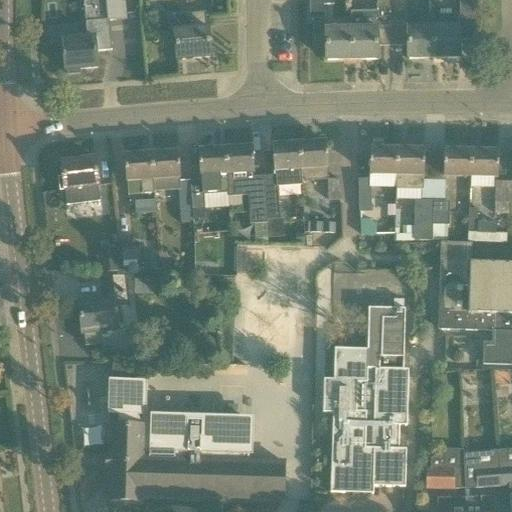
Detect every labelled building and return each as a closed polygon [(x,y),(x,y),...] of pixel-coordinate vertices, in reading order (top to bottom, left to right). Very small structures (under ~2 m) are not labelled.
[(109,23),(107,0),(83,0),(86,24),(93,23),(95,39),(62,42),(65,72),(67,72),(67,76),(80,75),(79,70),(97,69),(96,53),(112,51),(109,23)] [(124,0),(107,0),(109,23),(126,21),(124,0)] [(334,6),(333,0),(309,0),(309,21),(324,20),(324,6),(334,6)] [(351,30),(350,30),(351,61),(377,61),(376,30),(378,30),(378,19),(392,19),(391,0),(377,0),(377,13),(351,14),(351,30)] [(407,19),(406,0),(391,0),(392,19),(407,19)] [(473,0),(459,0),(459,18),(473,17),(473,0)] [(210,58),(205,14),(173,17),(168,21),(169,28),(174,32),(176,61),(210,58)] [(433,16),(433,28),(432,28),(433,60),(459,60),(458,16),(433,16)] [(326,30),(326,25),(312,25),(313,49),(326,49),(326,62),(351,61),(350,30),(326,30)] [(433,60),(432,28),(407,29),(408,60),(433,60)] [(236,149),(225,150),(228,193),(228,198),(240,198),(241,198),(247,197),(249,227),(266,226),(266,221),(263,177),(253,178),(252,174),(254,174),(252,148),(249,148),(249,143),(236,144),(236,149)] [(301,183),(327,182),(327,163),(326,143),(299,145),(301,183)] [(273,172),(275,172),(275,176),(273,177),(263,177),(266,221),(278,220),(276,188),(301,187),(301,183),(299,145),(272,146),(273,172)] [(203,195),(228,193),(225,150),(198,151),(200,178),(201,178),(201,182),(202,182),(203,195)] [(396,177),(397,150),(370,150),(369,176),(396,177)] [(432,241),(433,182),(423,181),(424,151),(397,150),(396,177),(396,191),(421,191),(421,202),(415,202),(414,228),(414,241),(432,241)] [(444,151),(443,179),(470,179),(471,152),(444,151)] [(498,152),(471,152),(470,179),(497,180),(498,152)] [(153,181),(180,179),(178,153),(151,155),(153,181)] [(142,195),(148,195),(153,194),(153,193),(153,181),(151,155),(124,156),(125,176),(126,183),(127,183),(141,182),(142,195)] [(100,203),(98,187),(94,159),(61,163),(63,178),(58,179),(59,192),(64,191),(66,207),(100,203)] [(358,213),(371,212),(370,180),(358,181),(358,213)] [(201,182),(190,183),(192,210),(204,209),(203,195),(202,182),(201,182)] [(340,182),(327,182),(327,201),(340,201),(340,182)] [(433,182),(432,241),(440,242),(447,242),(447,227),(449,227),(449,214),(445,214),(446,203),(446,182),(443,182),(433,182)] [(190,183),(178,183),(180,222),(193,222),(192,210),(190,183)] [(495,215),(507,215),(507,184),(496,183),(495,215)] [(154,201),(135,202),(135,215),(155,214),(154,201)] [(95,236),(94,217),(79,218),(79,206),(71,206),(72,237),(95,236)] [(395,241),(395,242),(414,242),(414,241),(414,228),(402,228),(402,235),(399,235),(400,207),(396,207),(395,241)] [(369,220),(360,221),(361,236),(376,236),(376,235),(376,227),(369,220)] [(305,235),(334,236),(334,225),(310,224),(310,226),(305,226),(305,235)] [(470,241),(505,242),(505,234),(470,233),(470,241)] [(442,281),(441,309),(439,309),(438,310),(438,311),(437,328),(438,330),(440,331),(492,333),(492,344),(483,344),(483,366),(511,366),(511,265),(471,264),(472,245),(440,244),(439,281),(442,281)] [(140,261),(139,250),(122,251),(122,262),(140,261)] [(141,255),(143,271),(157,270),(155,254),(141,255)] [(117,256),(97,257),(98,275),(119,274),(117,256)] [(104,301),(98,302),(78,304),(81,335),(84,335),(85,347),(102,345),(101,333),(117,331),(115,309),(126,308),(122,278),(101,281),(101,282),(104,301)] [(135,281),(135,295),(154,295),(154,281),(135,281)] [(323,381),(323,414),(333,414),(330,494),(373,495),(373,488),(404,489),(405,451),(398,450),(399,427),(406,427),(408,371),(404,371),(405,310),(380,310),(380,322),(368,322),(367,351),(334,350),(334,381),(323,381)] [(141,503),(141,498),(283,502),(284,464),(248,463),(249,423),(143,420),(144,386),(112,385),(111,415),(118,416),(118,429),(110,428),(110,456),(107,456),(106,471),(109,471),(108,502),(141,503)] [(511,485),(511,450),(497,451),(498,467),(499,487),(511,485)] [(463,459),(464,471),(463,471),(464,490),(477,489),(499,487),(498,467),(497,451),(463,455),(463,459)] [(431,459),(430,470),(426,470),(426,490),(446,490),(454,491),(464,490),(463,471),(464,471),(463,459),(431,459)] [(466,498),(466,511),(493,511),(493,497),(466,498)] [(450,511),(450,499),(436,500),(436,511),(450,511)]
